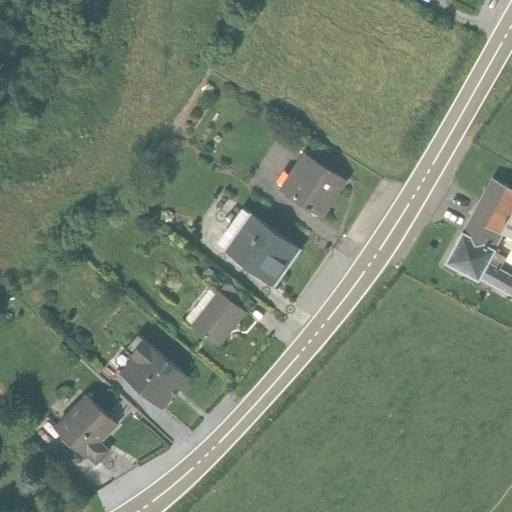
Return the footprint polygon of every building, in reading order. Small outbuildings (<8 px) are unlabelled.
[(304,151),(279,188),(322,217),(347,180),(304,151)] [(511,187),(491,176),(470,215),(511,237),(511,187)] [(222,246),(274,284),(300,248),(249,210),(222,246)] [(503,233),(470,215),(445,259),(478,277),(503,233)] [(218,290),(191,322),(219,346),(246,313),(218,290)] [(131,356),(116,372),(158,411),(188,378),(139,334),(124,350),(131,356)] [(118,424),(85,392),(54,425),(95,464),(110,449),(102,441),(118,424)]
